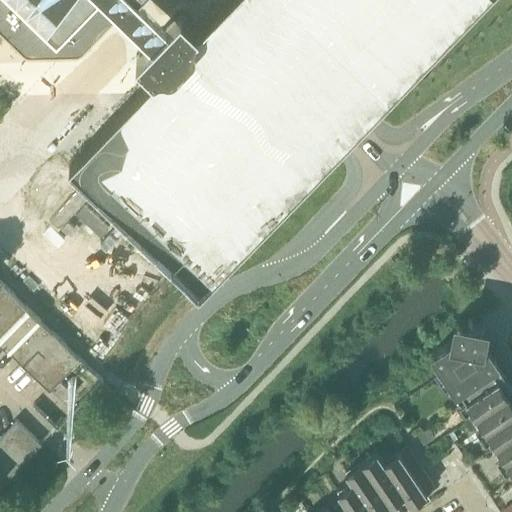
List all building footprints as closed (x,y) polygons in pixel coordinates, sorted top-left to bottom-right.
[(0,0),(0,22),(27,48),(34,51),(82,49),(91,43),(131,0),(0,0)] [(71,163),(200,289),(344,143),(354,133),(372,115),(481,0),(228,0),(200,29),(181,11),(163,30),(136,58),(156,76),(71,163)] [(60,377),(80,356),(78,354),(77,355),(66,344),(67,343),(52,329),(51,329),(41,319),(42,318),(26,303),(25,304),(15,294),(15,293),(2,280),(0,282),(0,339),(49,387),(51,386),(60,377)] [(487,344),(469,317),(468,318),(470,321),(456,319),(453,337),(434,349),(511,466),(511,397),(479,349),(487,344)] [(60,377),(51,386),(66,400),(75,391),(60,377)] [(0,484),(16,468),(26,457),(26,458),(41,443),(16,418),(0,434),(0,484)] [(427,427),(416,434),(423,443),(434,436),(427,427)] [(410,500),(427,489),(434,484),(406,442),(383,457),(377,447),(345,469),(352,479),(337,489),(347,503),(333,511),(332,511),(326,503),(312,511),(376,511),(375,509),(403,490),(410,500)] [(404,511),(401,506),(397,500),(387,507),(389,511),(404,511)] [(511,511),(511,502),(501,509),(503,511),(511,511)]
